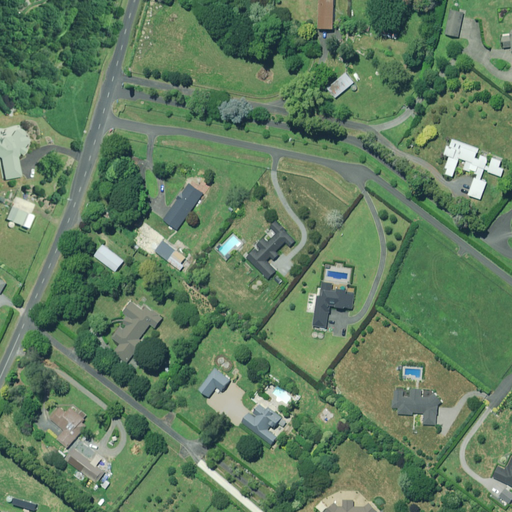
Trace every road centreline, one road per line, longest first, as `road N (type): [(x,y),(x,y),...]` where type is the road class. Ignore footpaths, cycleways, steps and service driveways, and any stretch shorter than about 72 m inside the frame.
road 1 (residential): [(101,118),(366,170),(511,282)]
road 2 (unknown): [(112,79),(360,131),(405,118)]
road 3 (residential): [(0,377),(67,225),(101,118)]
road 4 (residential): [(101,118),(134,0)]
